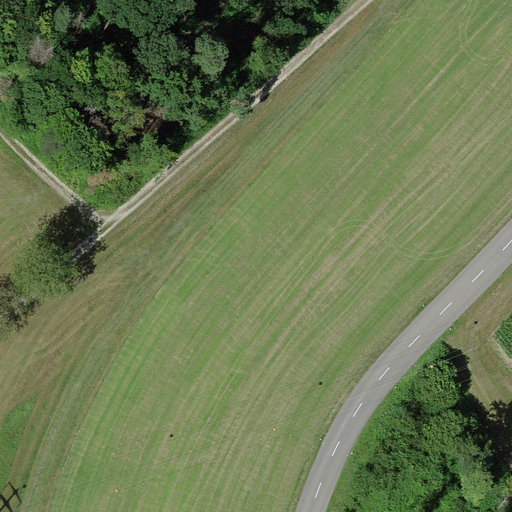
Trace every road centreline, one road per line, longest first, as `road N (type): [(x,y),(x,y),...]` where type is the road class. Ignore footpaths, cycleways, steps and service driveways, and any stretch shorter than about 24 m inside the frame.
road 1 (track): [(364,0),(236,122),(112,216),(0,320)]
road 2 (secondary): [(511,241),(384,373),(336,448),(311,511)]
